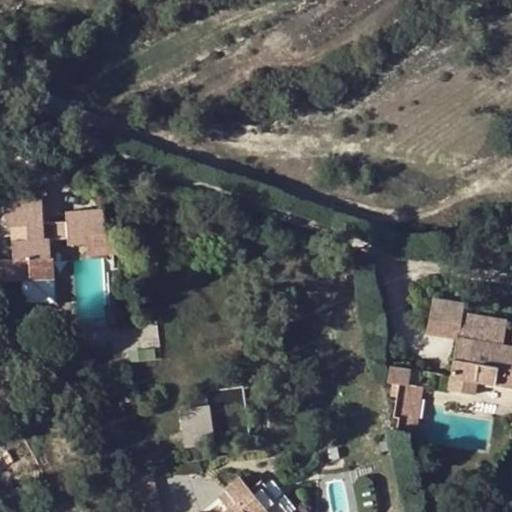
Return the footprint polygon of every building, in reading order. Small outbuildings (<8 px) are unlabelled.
[(23,281),(53,280),(50,241),(69,240),(69,245),(88,245),(87,235),(106,234),(104,210),(67,213),(68,223),(44,224),(42,200),(7,202),(8,226),(15,225),(15,260),(0,261),(0,264),(2,282),(23,281)] [(87,235),(88,245),(88,256),(121,254),(120,233),(106,234),(87,235)] [(53,280),(23,281),(24,303),(53,303),(53,280)] [(465,303),(433,298),(428,335),(458,339),(450,391),(476,395),(478,383),(511,388),(511,344),(511,346),(503,343),(508,319),(464,312),(465,303)] [(416,435),(424,389),(405,386),(398,432),(416,435)] [(181,406),(185,444),(215,440),(210,402),(181,406)] [(269,511),(251,489),(242,477),(227,489),(238,504),(230,511),(227,511),(269,511)] [(288,511),(263,479),(251,489),(269,511),(288,511)] [(159,511),(154,493),(129,500),(131,511),(159,511)] [(238,504),(233,498),(225,505),(230,511),(238,504)]
